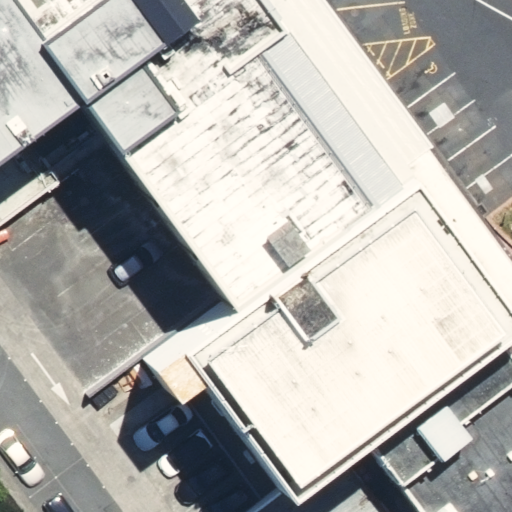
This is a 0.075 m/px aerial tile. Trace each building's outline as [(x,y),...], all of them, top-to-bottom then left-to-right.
[(208,306),(394,169),(268,0),(0,0),(0,135),(54,96),(208,306)] [(412,155),(394,169),(503,316),(511,309),(511,262),(509,258),(481,219),(428,144),(412,155)] [(350,436),(506,320),(503,316),(394,169),(208,306),(130,364),(154,396),(180,377),(269,496),(332,449),(350,436)] [(511,309),(503,316),(506,320),(511,327),(511,309)] [(511,511),(511,327),(506,320),(350,436),(407,511),(511,511)] [(247,511),(380,511),(332,449),(269,496),(247,511)]
